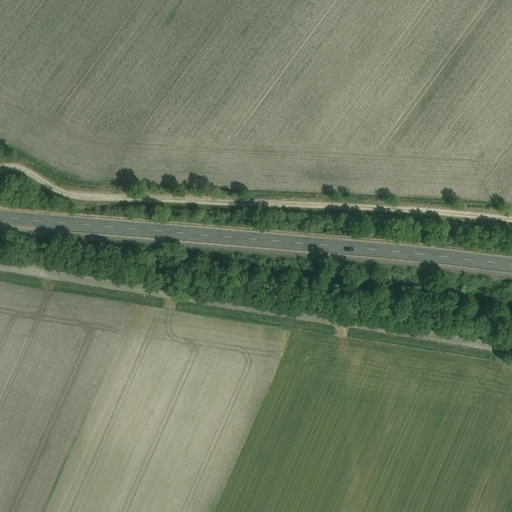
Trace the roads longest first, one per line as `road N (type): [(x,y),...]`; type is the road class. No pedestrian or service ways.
road 1 (track): [(511,220),(228,206),(68,191),(27,173),(0,173)]
road 2 (tertiary): [(0,216),(511,267)]
